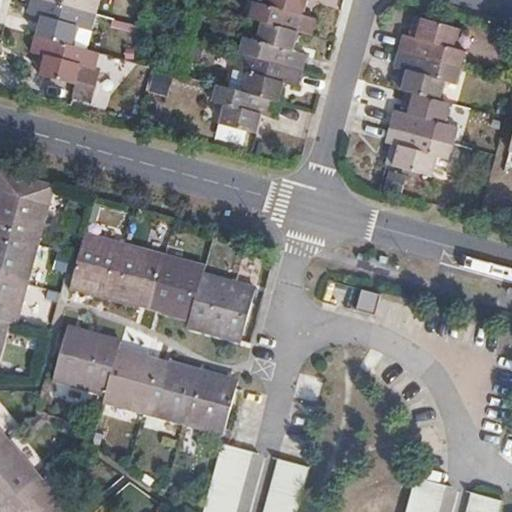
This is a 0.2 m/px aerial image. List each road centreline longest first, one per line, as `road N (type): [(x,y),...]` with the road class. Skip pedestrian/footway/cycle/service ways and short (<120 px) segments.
road 1 (tertiary): [(0,122),(310,206)]
road 2 (residential): [(283,314),(411,355),(450,403),(470,458),(511,475)]
road 3 (residential): [(365,0),(310,206)]
road 4 (tertiary): [(310,206),(511,262)]
road 5 (residential): [(283,314),(280,390),(248,511)]
